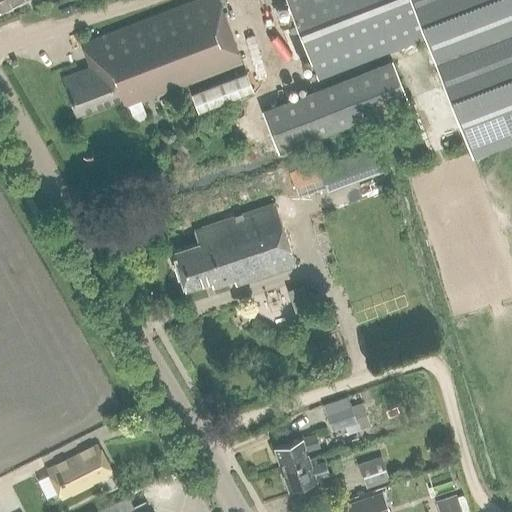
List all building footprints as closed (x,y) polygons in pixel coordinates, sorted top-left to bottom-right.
[(0,0),(0,11),(23,0),(0,0)] [(121,97),(123,104),(126,111),(141,105),(140,103),(242,63),(217,0),(193,0),(80,44),(89,66),(62,77),(76,114),(121,97)] [(511,0),(286,0),(317,80),(427,37),(472,152),(511,136),(511,0)] [(392,60),(261,111),(277,152),(408,101),(392,60)] [(245,72),(191,93),(198,111),(253,90),(246,71),(245,72)] [(317,166),(327,192),(383,170),(373,144),(317,166)] [(295,266),(282,227),(274,203),(261,208),(193,230),(197,243),(172,251),(184,289),(210,281),(212,286),(233,279),(235,286),(295,266)] [(348,397),(323,405),(331,431),(345,427),(347,435),(371,427),(363,403),(351,407),(348,397)] [(281,468),(308,459),(305,451),(319,447),(315,435),(301,439),(274,447),(281,468)] [(96,445),(54,466),(47,470),(53,481),(62,498),(110,474),(96,445)] [(358,463),(366,488),(390,480),(382,455),(358,463)] [(311,467),(308,459),(281,468),(288,489),(315,480),(328,475),(324,463),(311,467)] [(341,511),(388,511),(381,492),(340,506),(341,511)] [(455,494),(436,500),(439,511),(465,511),(460,495),(456,496),(455,494)] [(148,511),(144,502),(124,511),(148,511)]
